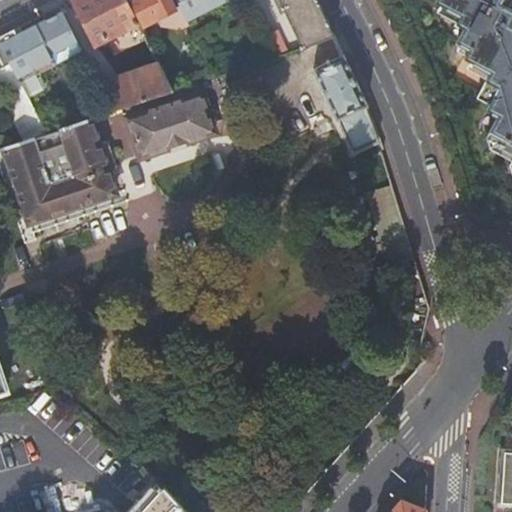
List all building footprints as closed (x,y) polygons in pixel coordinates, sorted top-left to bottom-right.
[(72,0),(95,45),(138,24),(125,0),(72,0)] [(129,0),(143,25),(175,10),(170,0),(129,0)] [(175,0),(185,19),(224,0),(175,0)] [(273,0),(278,8),(282,6),(301,47),(322,40),(334,36),(317,0),(273,0)] [(485,139),(488,149),(498,146),(511,153),(511,159),(510,162),(509,165),(511,175),(511,8),(510,7),(511,2),(511,0),(436,0),(434,4),(459,18),(455,27),(463,31),(456,44),(469,51),(464,61),(489,75),(476,99),(489,106),(486,112),(497,118),(485,139)] [(50,38),(42,23),(18,35),(15,29),(0,36),(0,41),(18,77),(32,70),(35,75),(39,73),(57,64),(49,48),(45,41),(50,38)] [(78,45),(73,36),(60,43),(64,52),(78,45)] [(334,36),(322,40),(332,61),(343,56),(339,48),(334,36)] [(54,45),(50,38),(45,41),(49,48),(54,45)] [(141,54),(151,50),(145,40),(137,44),(141,54)] [(34,139),(47,134),(29,98),(18,77),(0,41),(0,77),(31,140),(34,139)] [(343,56),(332,61),(313,71),(351,154),(380,142),(367,107),(343,56)] [(113,112),(172,92),(157,62),(98,82),(113,112)] [(214,77),(224,74),(218,64),(209,66),(214,77)] [(45,85),(39,73),(35,75),(32,70),(18,77),(29,98),(44,90),(45,85)] [(140,157),(214,133),(200,93),(127,118),(140,157)] [(115,195),(90,120),(60,129),(76,178),(51,186),(49,182),(51,182),(47,169),(44,170),(34,139),(31,140),(0,150),(0,170),(18,222),(28,219),(29,224),(35,222),(39,232),(112,207),(110,198),(115,195)] [(76,178),(60,129),(47,134),(34,139),(44,170),(47,169),(51,182),(49,182),(51,186),(76,178)] [(511,153),(498,146),(488,149),(489,151),(510,162),(511,159),(511,153)] [(412,232),(387,162),(370,170),(397,244),(408,240),(406,235),(412,232)] [(511,402),(510,406),(507,410),(505,414),(503,418),(502,423),(501,427),(501,431),(508,432),(508,428),(509,425),(510,421),(511,417),(511,416),(511,402)] [(511,511),(511,416),(511,417),(510,421),(509,425),(508,428),(508,432),(507,445),(499,445),(494,511),(511,511)] [(184,511),(157,481),(154,484),(158,489),(138,511),(111,511),(110,511),(108,511),(184,511)] [(391,511),(424,511),(425,511),(402,501),(391,511)]
